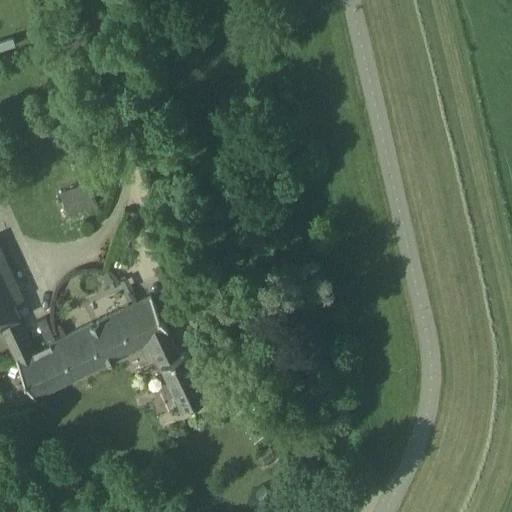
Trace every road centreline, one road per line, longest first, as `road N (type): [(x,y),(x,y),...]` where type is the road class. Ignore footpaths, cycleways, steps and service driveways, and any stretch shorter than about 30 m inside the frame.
road 1 (unclassified): [(385,511),(426,417),(430,376),(351,0)]
road 2 (track): [(439,18),(511,362),(486,511)]
